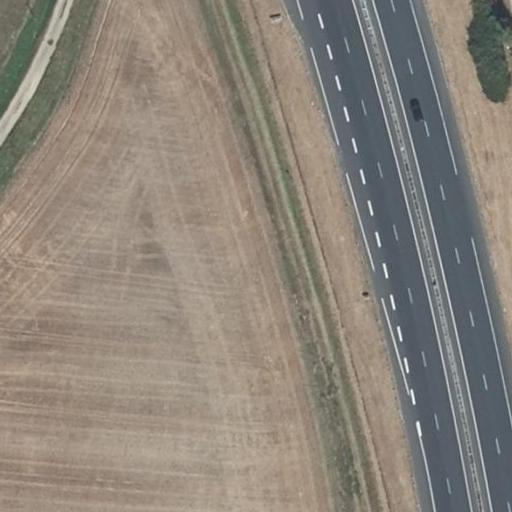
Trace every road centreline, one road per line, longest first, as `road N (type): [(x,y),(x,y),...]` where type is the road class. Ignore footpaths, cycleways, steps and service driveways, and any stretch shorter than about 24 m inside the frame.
road 1 (track): [(363,511),(240,69),(211,0)]
road 2 (motorway): [(511,511),(447,215),(390,0)]
road 3 (motorway): [(332,0),(405,274),(451,511)]
road 4 (track): [(68,0),(40,70),(0,133)]
